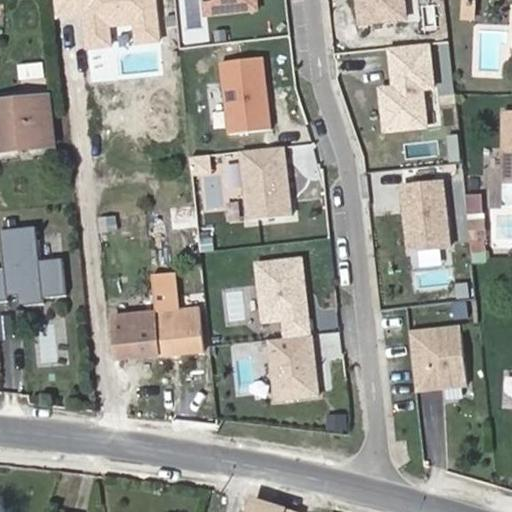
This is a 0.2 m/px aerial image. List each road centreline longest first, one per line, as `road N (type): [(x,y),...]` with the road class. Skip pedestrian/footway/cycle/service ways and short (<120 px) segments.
road 1 (residential): [(371,491),(379,421),(349,162),(319,72),(311,0)]
road 2 (tertiary): [(371,491),(167,448),(0,427)]
